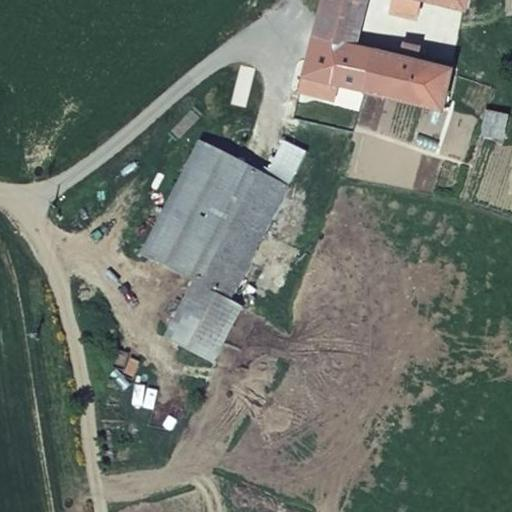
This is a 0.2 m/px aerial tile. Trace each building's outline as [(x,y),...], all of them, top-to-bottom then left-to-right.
[(476,0),(320,0),(305,73),(360,85),(455,105),(462,72),(426,64),(430,49),(406,45),(402,59),(364,51),(375,0),(398,0),(416,3),(413,16),(437,21),(440,8),(473,16),(476,0)] [(360,85),(305,73),(301,91),(355,103),(360,85)] [(277,185),(263,180),(215,304),(260,319),(320,162),(290,150),(277,185)] [(215,304),(263,180),(215,164),(167,286),(215,304)] [(260,319),(215,304),(195,361),(249,379),(269,323),(260,319)]
